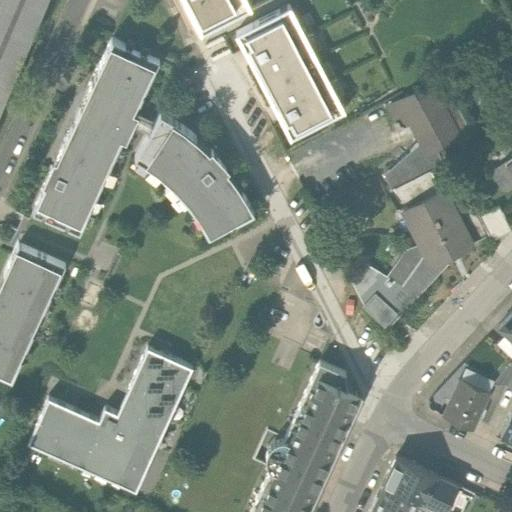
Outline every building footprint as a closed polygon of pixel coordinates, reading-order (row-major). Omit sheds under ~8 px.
[(0,0),(0,107),(45,0),(0,0)] [(183,0),(201,33),(251,8),(246,0),(183,0)] [(289,4),(235,31),(290,139),(344,111),(289,4)] [(148,131),(152,125),(133,115),(159,60),(111,38),(91,82),(51,169),(31,211),(79,233),(129,125),(130,122),(148,131)] [(391,189),(393,189),(430,170),(432,175),(447,167),(449,165),(449,163),(449,160),(445,153),(472,136),(450,94),(439,101),(433,89),(417,97),(413,89),(384,105),(397,131),(411,124),(420,142),(383,174),(391,189)] [(177,123),(160,111),(152,125),(148,131),(134,156),(154,169),(170,184),(184,199),(196,215),(207,236),(254,213),(242,191),(237,194),(228,182),(220,172),(226,167),(210,150),(205,155),(191,142),(196,137),(177,123)] [(511,161),(510,163),(507,159),(491,172),(506,190),(511,185),(511,161)] [(393,189),(406,206),(439,189),(432,175),(430,170),(393,189)] [(471,243),(471,242),(455,210),(443,187),(439,189),(406,206),(402,208),(402,209),(405,208),(409,216),(412,214),(425,240),(435,261),(436,260),(440,267),(450,259),(451,261),(458,257),(455,251),(471,243)] [(471,202),(455,210),(471,242),(487,234),(478,216),(471,202)] [(498,206),(478,216),(487,234),(489,237),(509,227),(498,206)] [(364,305),(384,324),(393,313),(396,316),(440,267),(436,260),(435,261),(425,240),(404,250),(385,276),(365,264),(352,279),(357,284),(354,286),(369,299),(364,305)] [(0,374),(11,380),(21,359),(16,357),(20,347),(25,349),(33,333),(28,331),(38,308),(43,310),(50,294),(46,292),(50,282),(55,284),(65,264),(17,242),(3,275),(8,278),(0,295),(0,374)] [(511,311),(498,326),(506,334),(511,339),(511,311)] [(511,339),(506,334),(496,344),(511,358),(511,339)] [(47,393),(26,439),(135,488),(192,365),(146,344),(116,410),(104,404),(98,417),(47,393)] [(511,358),(496,380),(511,387),(511,358)] [(252,458),(269,466),(247,511),(307,511),(316,495),(335,453),(351,417),(351,408),(350,399),(347,390),(346,384),(345,378),(345,371),(319,359),(282,436),(266,428),(252,458)] [(459,378),(442,415),(471,428),(488,391),(459,378)] [(511,439),(511,408),(500,434),(511,439)] [(396,455),(383,481),(428,502),(443,509),(444,507),(454,511),(460,511),(468,494),(453,487),(455,482),(396,455)] [(383,481),(372,506),(384,511),(423,511),(428,502),(383,481)]
